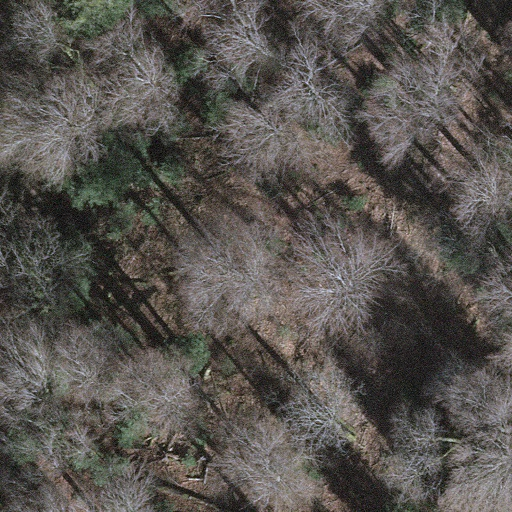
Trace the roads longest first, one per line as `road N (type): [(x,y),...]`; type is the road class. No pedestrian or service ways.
road 1 (track): [(507,0),(469,91),(428,236)]
road 2 (track): [(0,123),(26,0)]
